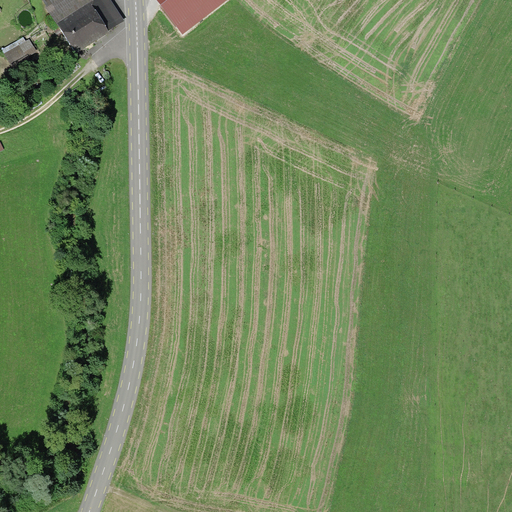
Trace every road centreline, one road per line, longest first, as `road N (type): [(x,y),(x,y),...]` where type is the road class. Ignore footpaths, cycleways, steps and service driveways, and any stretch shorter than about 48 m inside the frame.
road 1 (tertiary): [(89,511),(124,406),(138,330),(135,0)]
road 2 (track): [(0,132),(137,34)]
